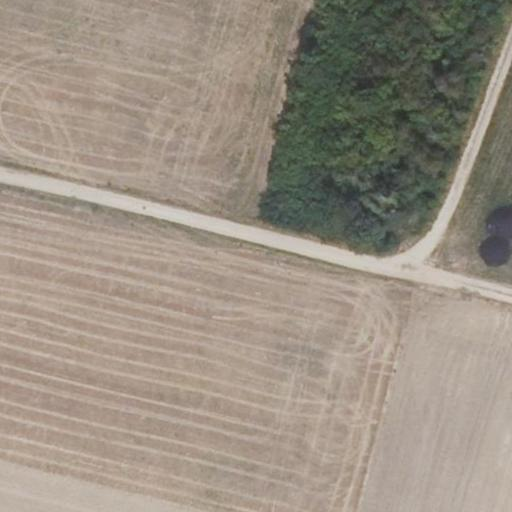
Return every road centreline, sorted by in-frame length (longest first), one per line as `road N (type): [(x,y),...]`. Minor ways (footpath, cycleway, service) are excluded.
road 1 (track): [(0,182),(511,306)]
road 2 (track): [(417,283),(511,36)]
